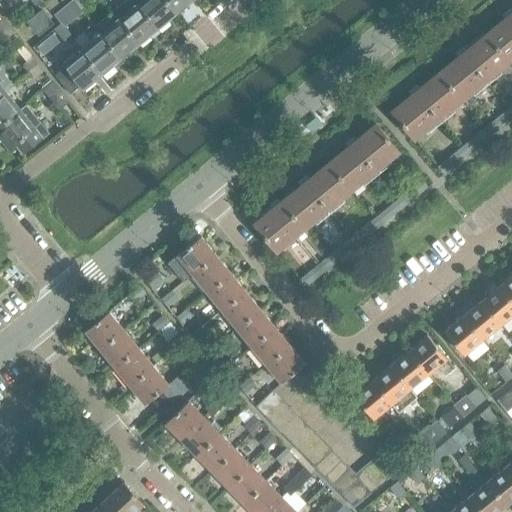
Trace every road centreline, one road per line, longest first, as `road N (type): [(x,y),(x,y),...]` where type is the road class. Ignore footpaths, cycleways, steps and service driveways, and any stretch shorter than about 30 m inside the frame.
road 1 (residential): [(197,196),(343,353),(511,223)]
road 2 (residential): [(1,198),(243,0)]
road 3 (residential): [(197,196),(436,0)]
road 4 (residential): [(132,448),(32,326)]
road 5 (residential): [(74,292),(197,196)]
